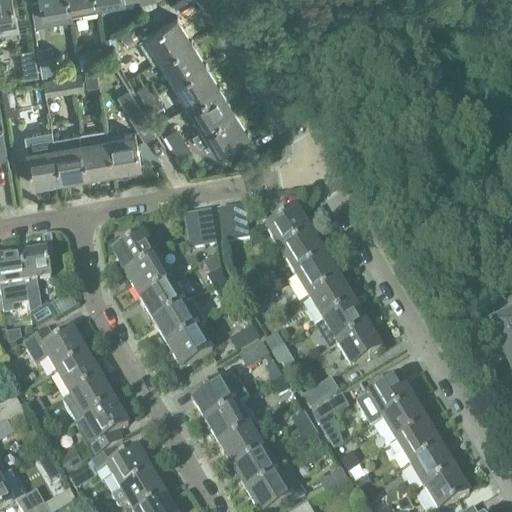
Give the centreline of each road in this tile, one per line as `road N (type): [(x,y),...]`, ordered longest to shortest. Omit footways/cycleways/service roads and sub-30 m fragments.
road 1 (unclassified): [(511,500),(314,173)]
road 2 (residential): [(217,511),(94,304),(77,216)]
road 3 (residential): [(77,216),(314,173)]
road 4 (unclassified): [(314,173),(207,0)]
